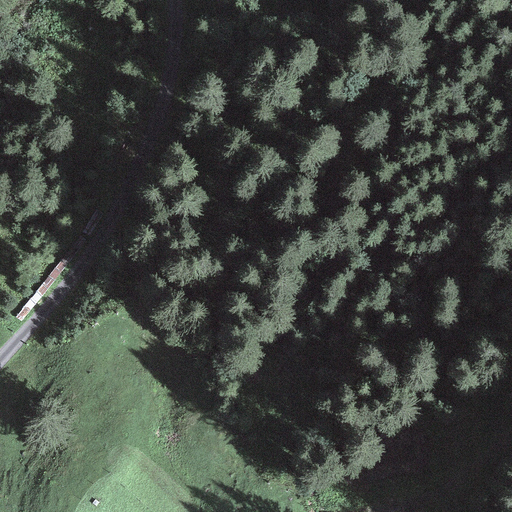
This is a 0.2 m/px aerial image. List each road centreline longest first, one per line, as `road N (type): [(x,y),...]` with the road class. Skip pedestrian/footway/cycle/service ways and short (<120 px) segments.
road 1 (track): [(175,0),(168,80),(141,155),(95,235),(0,358)]
road 2 (track): [(398,511),(433,497),(511,437)]
